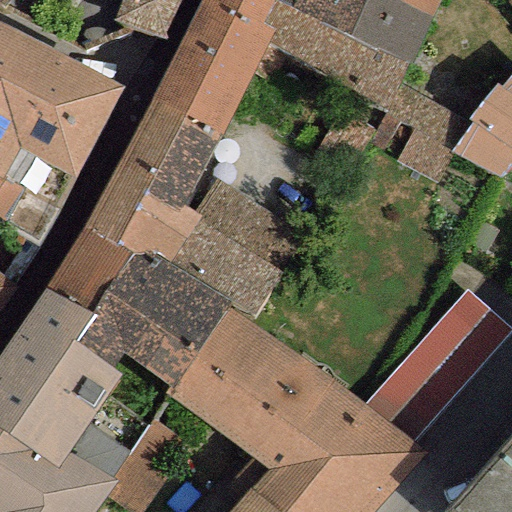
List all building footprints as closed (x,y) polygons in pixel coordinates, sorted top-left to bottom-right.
[(0,0),(0,12),(2,13),(9,0),(0,0)] [(164,41),(182,0),(119,0),(111,22),(164,41)] [(272,0),(200,0),(150,100),(218,136),(265,44),(273,29),(263,23),(272,0)] [(273,29),(265,44),(388,114),(369,148),(434,185),(448,152),(470,124),(466,120),(399,85),(427,19),(391,0),(272,0),(263,23),(273,29)] [(437,0),(391,0),(427,19),(437,0)] [(121,89),(0,25),(0,180),(19,192),(0,220),(0,221),(36,245),(121,89)] [(511,72),(499,88),(492,85),(466,120),(470,124),(448,152),(498,179),(511,163),(511,72)] [(303,234),(212,179),(190,212),(198,216),(169,266),(230,304),(227,309),(252,321),(303,234)] [(0,220),(19,192),(0,180),(0,220)] [(169,266),(146,251),(133,250),(88,316),(71,340),(107,368),(117,353),(172,389),(227,309),(230,304),(169,266)] [(0,307),(15,286),(0,275),(0,307)] [(88,316),(41,290),(0,350),(0,511),(93,511),(104,499),(116,483),(109,477),(127,451),(84,425),(117,374),(107,368),(71,340),(88,316)] [(511,329),(511,328),(465,292),(362,403),(413,441),(511,329)] [(252,321),(227,309),(172,389),(168,398),(266,469),(227,511),(374,511),(429,453),(413,441),(362,403),(252,321)] [(139,511),(184,443),(149,421),(127,451),(109,477),(116,483),(104,499),(125,511),(139,511)] [(511,511),(511,437),(446,511),(511,511)]
